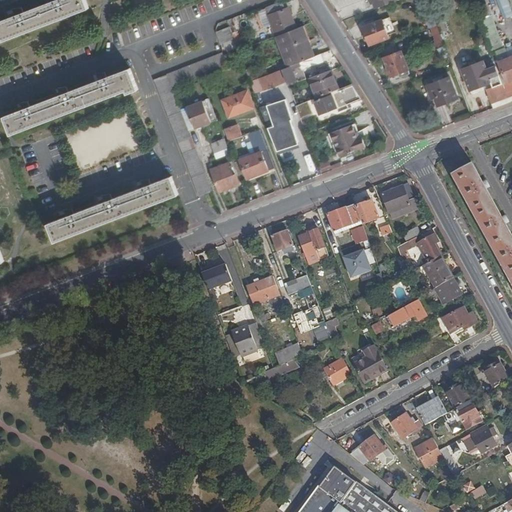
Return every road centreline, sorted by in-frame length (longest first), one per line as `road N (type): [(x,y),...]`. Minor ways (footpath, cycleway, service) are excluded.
road 1 (residential): [(0,315),(413,156)]
road 2 (unclassified): [(319,431),(507,329)]
road 3 (residential): [(413,156),(507,329)]
road 4 (residential): [(413,156),(313,0)]
